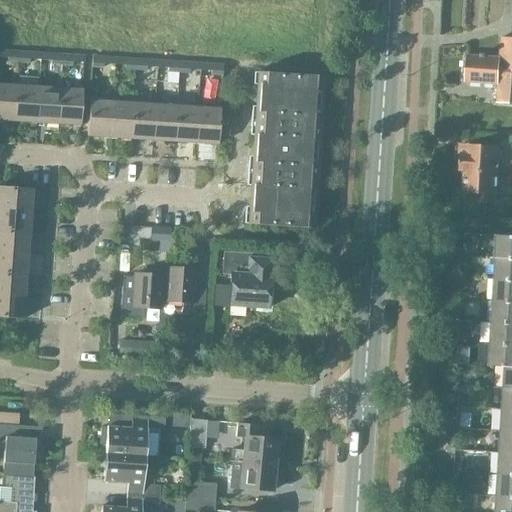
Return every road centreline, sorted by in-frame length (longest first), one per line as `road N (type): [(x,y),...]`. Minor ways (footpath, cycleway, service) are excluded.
road 1 (tertiary): [(363,400),(389,0)]
road 2 (residential): [(74,384),(363,400)]
road 3 (residential): [(74,384),(89,188)]
road 4 (residential): [(64,511),(74,384)]
road 5 (residential): [(89,188),(91,157),(0,151)]
